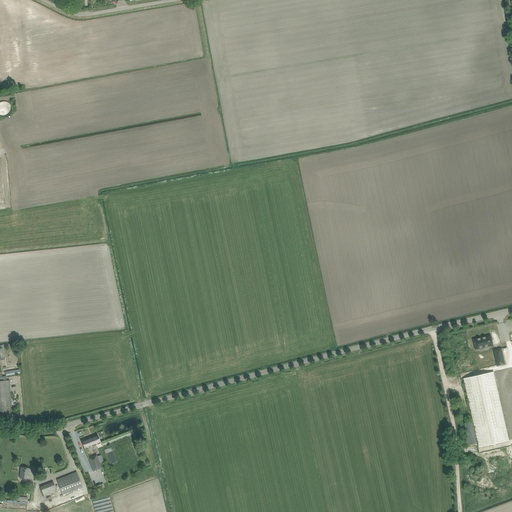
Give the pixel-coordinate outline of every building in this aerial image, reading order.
[(491,336),(473,340),(476,349),(493,345),(491,336)] [(501,349),(494,350),(496,361),(497,365),(497,366),(499,365),(499,366),(501,365),(505,364),(501,349)] [(494,372),(464,379),(479,447),(509,440),(494,372)] [(9,380),(0,381),(0,415),(12,414),(12,409),(9,380)] [(468,437),(465,438),(467,445),(477,443),(472,422),(465,423),(468,437)] [(81,441),(83,446),(85,449),(101,443),(98,435),(81,441)] [(97,455),(88,458),(93,471),(102,468),(97,455)] [(21,467),(20,472),(19,478),(31,480),(33,469),(29,469),(29,468),(21,467)] [(57,480),(63,495),(83,487),(77,472),(57,480)] [(40,487),(44,496),(57,491),(53,482),(40,487)]
